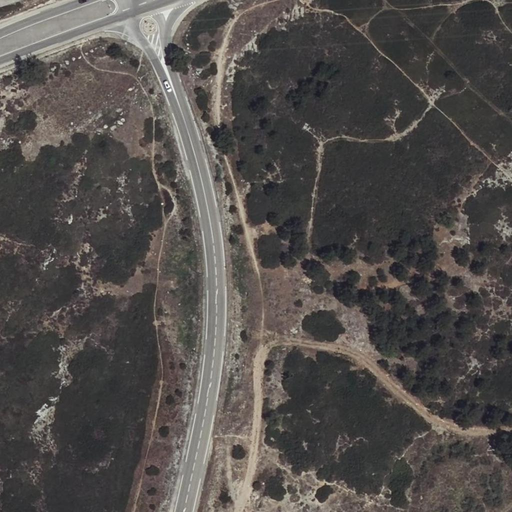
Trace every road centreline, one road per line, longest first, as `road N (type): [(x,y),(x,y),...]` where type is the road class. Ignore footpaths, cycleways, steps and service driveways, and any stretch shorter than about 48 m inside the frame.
road 1 (track): [(238,511),(254,452),(257,275),(218,118),(217,67),(226,26),(250,0)]
road 2 (tertiary): [(194,154),(212,243),(215,325),(183,511)]
road 3 (track): [(511,425),(443,422),(332,343),(259,340)]
road 4 (tertiary): [(145,43),(194,154)]
road 5 (tertiary): [(194,154),(165,37)]
